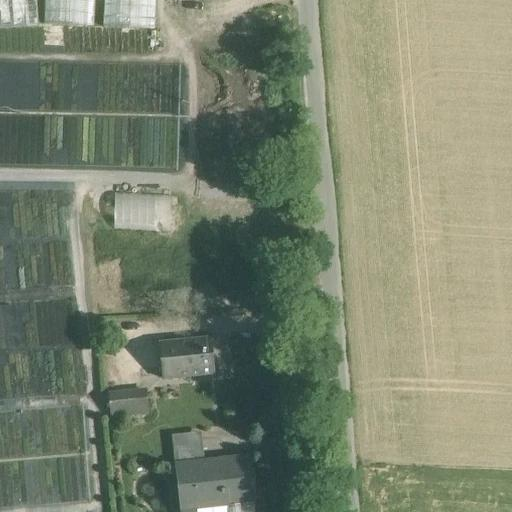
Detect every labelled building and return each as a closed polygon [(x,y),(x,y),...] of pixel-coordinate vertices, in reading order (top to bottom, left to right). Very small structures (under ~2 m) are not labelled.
[(0,0),(0,29),(38,27),(35,0),(0,0)] [(91,0),(41,0),(41,22),(90,25),(91,0)] [(153,0),(101,0),(100,26),(152,28),(153,0)] [(209,340),(173,344),(177,377),(212,374),(209,340)] [(173,344),(158,346),(161,379),(177,377),(173,344)] [(144,392),(108,396),(110,418),(146,415),(144,392)] [(202,448),(177,451),(179,467),(190,465),(190,464),(203,462),(202,448)] [(203,462),(190,464),(190,465),(195,507),(196,507),(196,511),(227,511),(226,504),(253,501),(254,501),(249,457),(203,462)] [(254,511),(253,501),(226,504),(227,511),(254,511)]
